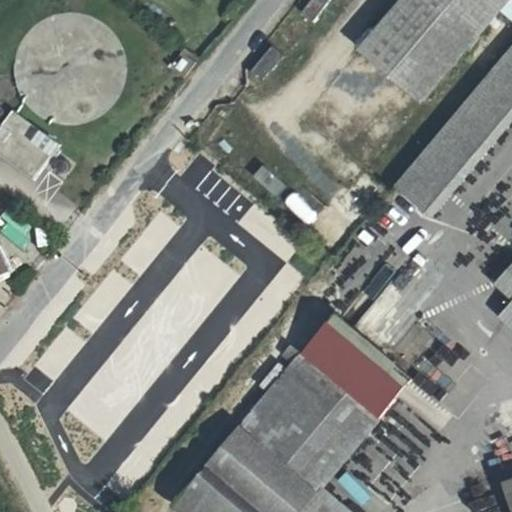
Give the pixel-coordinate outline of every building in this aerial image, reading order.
[(156,0),(167,10),(176,0),(156,0)] [(424,107),(510,0),(405,0),(361,53),(424,107)] [(20,50),(17,68),(21,86),(30,102),(43,114),(60,121),(79,122),(97,117),(112,107),(122,92),(128,74),(127,56),(120,39),(109,26),(93,16),(76,12),(58,14),(42,22),(29,34),(20,50)] [(179,77),(196,58),(183,48),(168,67),(179,77)] [(430,219),(511,120),(511,53),(397,192),(430,219)] [(62,146),(14,110),(0,129),(0,154),(35,181),(62,146)] [(367,171),(344,190),(359,207),(381,189),(367,171)] [(248,233),(301,281),(310,272),(258,223),(248,233)] [(0,284),(10,280),(0,259),(0,284)] [(387,330),(406,305),(383,288),(358,320),(391,345),(397,337),(387,330)] [(301,511),(321,489),(416,375),(338,312),(179,506),(186,511),(301,511)] [(19,394),(4,401),(10,415),(26,409),(19,394)] [(348,511),(321,489),(301,511),(348,511)] [(74,511),(82,503),(68,491),(53,509),(56,511),(74,511)]
